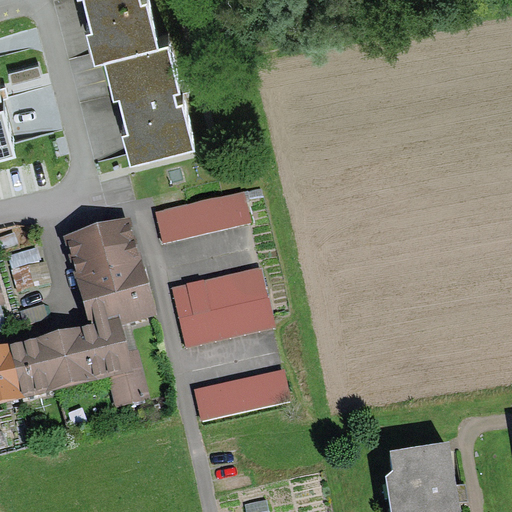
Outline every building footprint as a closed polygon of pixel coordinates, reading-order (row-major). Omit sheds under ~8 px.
[(146,0),(77,0),(78,1),(83,0),(91,33),(86,35),(94,67),(103,64),(159,50),(146,0)] [(167,48),(159,50),(103,64),(113,102),(119,100),(128,135),(122,136),(130,169),(194,152),(167,48)] [(0,161),(16,158),(0,94),(0,161)] [(244,191),(156,212),(163,243),(252,222),(244,191)] [(130,216),(63,235),(89,324),(121,316),(123,325),(131,323),(157,315),(130,216)] [(260,267),(172,288),(186,346),(274,325),(260,267)] [(89,324),(9,345),(23,397),(108,375),(116,409),(151,400),(131,323),(123,325),(121,316),(89,324)] [(0,403),(23,397),(9,345),(9,342),(0,344),(0,403)] [(283,369),(194,389),(202,421),(290,400),(283,369)] [(460,511),(451,459),(390,469),(397,511),(460,511)]
